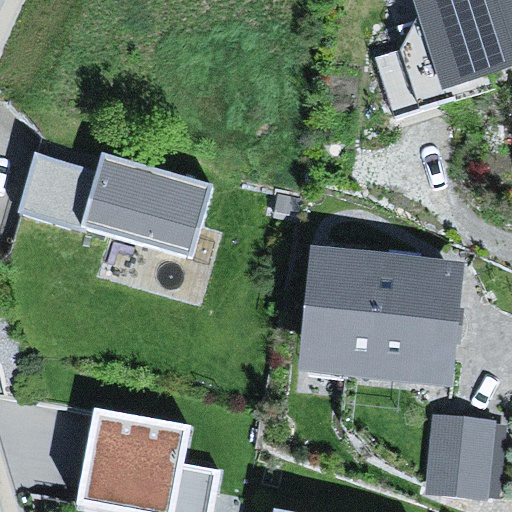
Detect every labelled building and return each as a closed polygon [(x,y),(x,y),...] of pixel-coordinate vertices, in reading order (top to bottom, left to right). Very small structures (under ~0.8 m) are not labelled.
[(374,56),(392,112),(511,73),(511,0),(417,0),(430,38),(374,56)] [(217,202),(96,168),(74,244),(196,278),(217,202)] [(309,258),(297,374),(435,388),(448,273),(309,258)] [(179,511),(195,432),(89,412),(69,511),(179,511)] [(501,427),(436,421),(430,491),(494,497),(501,427)]
